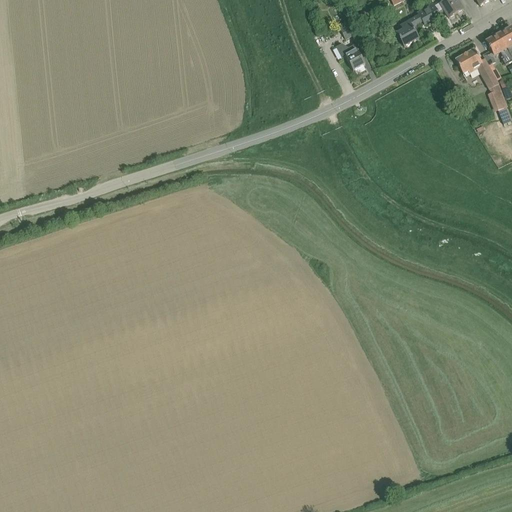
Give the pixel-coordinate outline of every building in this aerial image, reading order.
[(445,0),(446,2),(440,5),(438,2),(435,4),(440,12),(441,14),(444,12),(449,19),(463,10),(458,1),(459,0),(445,0)] [(403,31),(396,35),(404,48),(419,40),(412,28),(422,22),(423,24),(441,14),(440,12),(435,4),(418,14),(419,17),(401,27),(403,31)] [(341,29),(340,30),(346,40),(355,35),(348,22),(340,27),(341,29)] [(511,29),(508,28),(505,30),(504,33),(499,36),(508,53),(511,59),(511,29)] [(484,60),(491,71),(494,69),(492,66),(496,63),(493,57),(500,53),(504,60),(503,61),(506,66),(511,62),(511,59),(508,53),(499,36),(494,39),(491,38),(488,40),(487,43),(486,43),(491,52),(483,57),(484,59),(484,60)] [(349,49),(342,46),(337,49),(343,59),(345,58),(353,72),(365,66),(357,51),(361,49),(358,44),(349,49)] [(508,109),(498,86),(490,71),(491,71),(484,60),(480,62),(474,50),(455,61),(463,75),(467,72),(469,75),(477,70),(489,91),(491,94),(488,96),(495,114),(498,113),(504,126),(511,122),(511,121),(507,109),(508,109)] [(506,79),(499,83),(503,91),(510,88),(506,79)]
